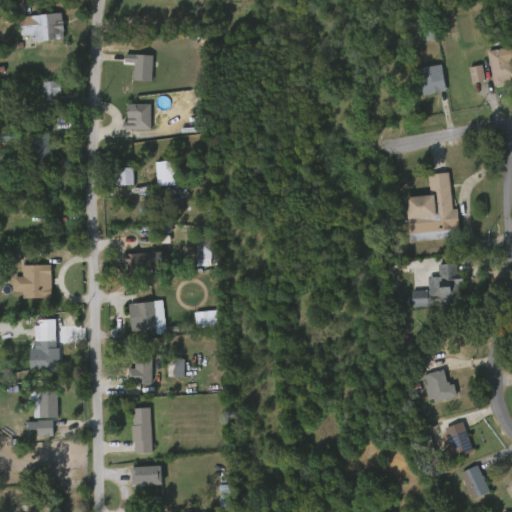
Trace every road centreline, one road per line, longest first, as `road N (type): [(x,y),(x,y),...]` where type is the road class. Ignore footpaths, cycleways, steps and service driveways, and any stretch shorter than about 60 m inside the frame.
road 1 (residential): [(103,0),(93,178),(100,511)]
road 2 (residential): [(511,183),(497,364),(499,401),(511,430)]
road 3 (residential): [(381,152),(511,122)]
